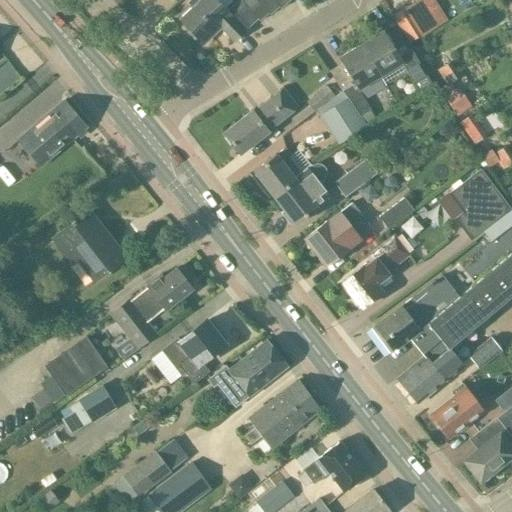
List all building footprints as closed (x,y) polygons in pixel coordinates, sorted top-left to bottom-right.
[(192,0),(189,3),(192,7),(179,19),(200,41),(217,25),(234,42),(245,31),(216,0),(192,0)] [(249,27),(257,19),(258,18),(241,0),(229,8),(249,27)] [(270,12),(258,0),(240,0),(241,0),(258,18),(257,19),(260,22),(268,13),(270,12)] [(275,0),(258,0),(270,12),(268,13),(270,15),(279,7),(280,5),(275,0)] [(275,0),(280,5),(279,7),(281,9),(290,0),(275,0)] [(409,42),(425,32),(436,25),(420,0),(416,0),(408,5),(392,15),(409,42)] [(426,76),(411,51),(399,58),(383,32),(361,45),(381,77),(385,84),(405,72),(418,92),(431,84),(426,76)] [(381,77),(361,45),(338,59),(355,86),(344,92),(360,117),(370,111),(359,91),(381,77)] [(439,70),(443,78),(454,72),(449,64),(439,70)] [(454,72),(443,78),(448,85),(458,79),(454,72)] [(314,112),(335,96),(327,86),(306,102),(314,112)] [(298,105),(283,87),(252,111),(251,110),(224,132),(227,136),(225,137),(231,144),(232,143),(241,153),(269,131),(268,129),(298,105)] [(309,115),(331,148),(357,131),(335,98),(314,112),(309,115)] [(87,127),(65,101),(19,140),(41,166),(87,127)] [(511,152),(508,146),(486,159),(494,173),(511,161),(511,152)] [(254,171),(274,198),(287,188),(285,184),(294,177),(283,163),(292,156),(286,148),(276,155),(275,155),(254,171)] [(374,174),(363,160),(331,184),(343,200),(374,174)] [(323,182),(322,181),(323,180),(324,179),(325,178),(325,177),(326,176),(326,175),(326,172),(325,170),(324,168),(322,167),(321,166),(319,165),(318,165),(316,164),(314,165),(312,166),(311,167),(310,166),(303,170),(294,177),(285,184),(287,188),(274,198),(296,225),(319,207),(319,206),(326,200),(317,188),(323,182)] [(470,240),(511,209),(480,168),(448,193),(462,211),(453,218),(470,240)] [(402,199),(376,219),(385,232),(412,213),(402,199)] [(327,264),(368,233),(370,232),(370,231),(371,229),(371,228),(370,226),(370,225),(353,202),(306,237),(320,254),(319,258),(322,263),(326,263),(327,264)] [(121,259),(85,213),(52,239),(70,263),(76,258),(94,280),(121,259)] [(404,259),(392,243),(367,262),(368,264),(364,266),(342,283),(361,308),(384,291),(372,276),(376,273),(379,278),(404,259)] [(410,338),(425,356),(431,363),(450,348),(481,322),(480,321),(511,294),(511,251),(459,297),(410,338)] [(162,275),(148,286),(130,301),(112,315),(140,349),(157,335),(148,324),(165,310),(167,312),(194,290),(191,287),(193,284),(189,279),(185,280),(177,270),(165,279),(162,275)] [(410,338),(459,297),(442,274),(401,305),(375,326),(394,349),(410,338)] [(195,385),(209,374),(201,363),(225,344),(217,333),(220,331),(212,320),(209,323),(209,322),(182,342),(179,339),(164,351),(178,369),(181,367),(195,385)] [(45,368),(51,377),(42,384),(57,405),(66,398),(108,370),(86,339),(45,368)] [(208,379),(213,386),(218,382),(236,405),(260,387),(287,366),(267,341),(240,361),(230,369),(226,364),(208,379)] [(500,352),(492,342),(468,360),(476,371),(500,352)] [(431,363),(425,356),(397,378),(418,403),(464,366),(450,348),(431,363)] [(252,446),(276,427),(283,438),(319,411),(297,381),(252,415),(257,421),(242,432),(252,446)] [(116,407),(102,384),(77,399),(92,423),(116,407)] [(475,420),(474,418),(482,412),(461,385),(452,393),(455,397),(430,416),(433,419),(432,422),(436,427),(439,428),(447,438),(459,429),(460,432),(475,420)] [(212,401),(185,423),(199,440),(226,418),(212,401)] [(511,456),(511,449),(510,447),(511,446),(511,405),(475,434),(484,446),(465,461),(481,481),(485,478),(487,480),(500,470),(497,468),(511,456)] [(319,458),(312,464),(301,472),(312,487),(323,478),(331,473),(345,492),(365,477),(340,442),(319,458)] [(170,469),(156,450),(123,476),(138,495),(170,469)] [(179,511),(212,488),(192,461),(147,495),(159,511),(179,511)] [(301,493),(310,487),(291,462),(283,468),(301,493)] [(108,465),(79,486),(92,504),(121,483),(108,465)] [(271,478),(250,499),(262,511),(265,511),(285,493),(271,478)] [(387,511),(389,511),(373,489),(343,511),(330,511),(320,498),(301,511),(387,511)]
